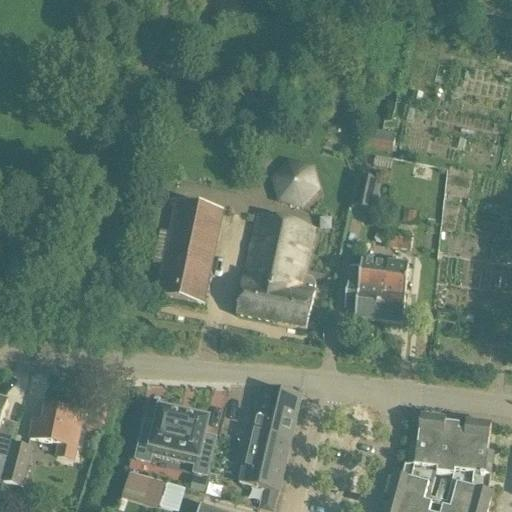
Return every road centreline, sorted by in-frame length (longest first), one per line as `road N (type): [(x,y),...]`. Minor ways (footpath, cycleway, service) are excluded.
road 1 (unclassified): [(329,384),(0,349)]
road 2 (residential): [(329,384),(296,511)]
road 3 (residential): [(369,511),(395,393)]
